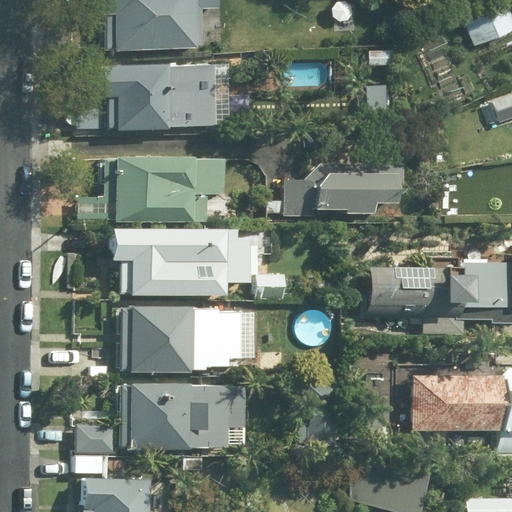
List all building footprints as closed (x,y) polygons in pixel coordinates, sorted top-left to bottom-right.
[(199,0),(74,0),(76,13),(88,13),(88,25),(60,26),(61,51),(187,47),(186,7),(199,7),(199,0)] [(454,18),(467,46),(505,28),(492,1),(454,18)] [(384,50),(360,50),(361,65),(384,65),(384,50)] [(213,63),(78,65),(78,96),(91,95),(90,107),(67,107),(67,126),(98,126),(98,129),(151,128),(151,125),(215,124),(213,63)] [(511,88),(482,99),(489,122),(511,114),(511,88)] [(338,140),(338,162),(378,162),(378,139),(338,140)] [(210,158),(90,156),(89,197),(67,197),(67,220),(194,221),(194,193),(209,194),(210,158)] [(293,179),(272,179),(273,200),(265,200),(266,213),(313,214),(313,209),(328,209),(328,213),(354,214),(355,202),(376,203),(376,182),(392,182),(392,164),(309,163),(293,179)] [(208,228),(92,228),(92,259),(106,260),(105,290),(112,289),(112,292),(211,293),(210,272),(236,272),(236,262),(251,262),(251,242),(222,241),(223,231),(208,230),(208,228)] [(413,265),(348,265),(349,317),(414,318),(413,336),(453,337),(453,318),(477,318),(477,322),(503,323),(503,306),(511,305),(511,249),(492,249),(492,262),(442,261),(442,257),(414,257),(413,265)] [(272,298),(272,273),(245,272),(246,299),(272,298)] [(204,307),(105,306),(104,373),(190,371),(190,366),(215,366),(215,356),(240,357),(241,312),(204,311),(204,307)] [(327,346),(312,344),(311,358),(326,360),(327,346)] [(511,361),(386,363),(387,429),(487,428),(488,452),(511,451),(511,361)] [(322,384),(286,382),(285,445),(321,446),(322,384)] [(214,385),(104,384),(104,448),(213,446),(214,385)] [(103,425),(64,424),(64,453),(102,453),(103,425)] [(120,455),(99,456),(99,469),(121,469),(120,455)] [(337,464),(337,483),(369,484),(369,464),(337,464)] [(134,511),(135,478),(68,477),(67,511),(134,511)] [(511,511),(511,497),(454,498),(453,511),(511,511)]
